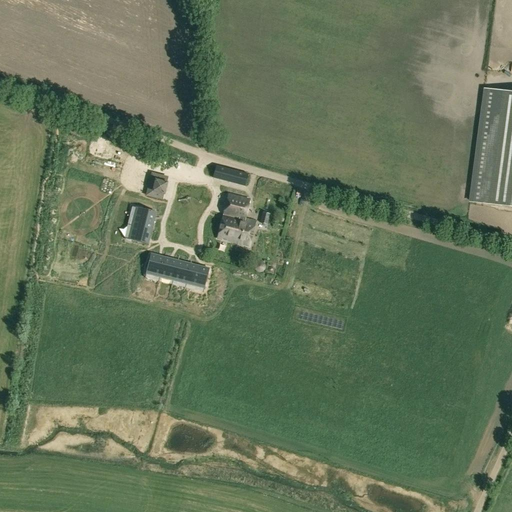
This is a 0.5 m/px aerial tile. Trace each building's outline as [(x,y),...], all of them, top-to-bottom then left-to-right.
[(511,92),(485,89),(470,201),(511,207),(511,92)] [(124,144),(115,146),(117,160),(127,158),(124,144)] [(193,166),(155,163),(153,188),(180,190),(180,189),(191,190),(193,166)] [(228,195),(217,239),(236,244),(249,247),(255,222),(244,219),(249,200),(228,195)] [(135,208),(130,226),(149,231),(154,213),(135,208)] [(269,214),(261,213),(259,223),(267,225),(269,214)] [(130,226),(126,240),(145,245),(149,231),(130,226)] [(151,256),(146,273),(159,277),(164,259),(151,256)] [(164,259),(159,277),(173,280),(177,263),(164,259)] [(177,263),(173,280),(186,284),(191,266),(177,263)] [(191,266),(186,284),(204,288),(208,271),(191,266)]
